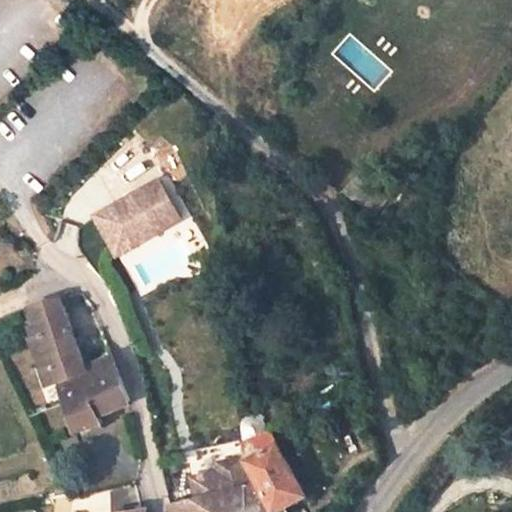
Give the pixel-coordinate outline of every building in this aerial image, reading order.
[(181,222),(159,182),(94,218),(116,258),(181,222)] [(76,294),(30,307),(38,323),(30,327),(35,338),(42,335),(66,399),(122,378),(115,359),(88,368),(68,306),(78,304),(76,294)] [(77,436),(106,425),(101,413),(130,402),(122,378),(66,399),(77,436)] [(278,511),(309,495),(273,429),(243,443),(245,461),(250,509),(243,511),(278,511)] [(243,511),(250,509),(245,461),(221,465),(222,474),(213,476),(218,499),(173,507),(174,511),(243,511)] [(218,499),(213,476),(194,479),(199,502),(218,499)]
